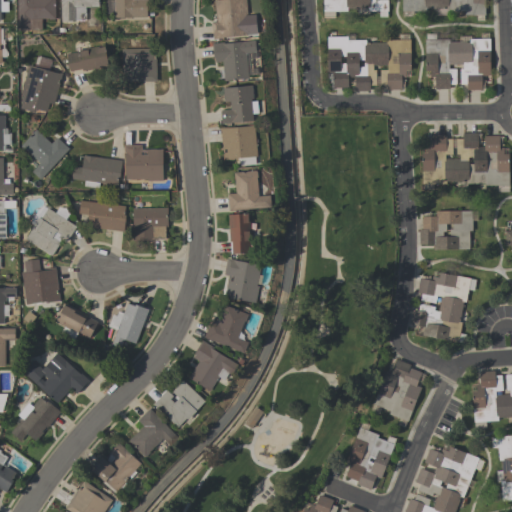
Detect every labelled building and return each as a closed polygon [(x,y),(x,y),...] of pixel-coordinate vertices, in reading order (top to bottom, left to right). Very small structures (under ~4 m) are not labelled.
[(0,0),(2,0),(2,2),(8,2),(8,11),(0,11),(0,0)] [(55,0),(55,18),(42,18),(42,30),(17,30),(17,0),(55,0)] [(61,0),(99,0),(99,8),(85,8),(85,20),(75,20),(75,21),(61,21),(61,0)] [(114,18),(114,0),(147,0),(147,18),(114,18)] [(214,0),(246,0),(247,16),(255,15),(257,34),(247,35),(247,36),(221,38),(221,39),(212,40),(211,22),(216,22),(214,0)] [(323,18),(323,0),(388,0),(388,11),(387,11),(387,17),(379,17),(379,11),(367,11),(367,9),(347,9),(347,12),(334,12),(335,18),(323,18)] [(401,11),(401,0),(484,0),(485,15),(464,15),(464,11),(448,11),(448,8),(424,8),(424,11),(401,11)] [(489,39),(490,76),(481,76),(481,90),(466,90),(466,85),(459,85),(459,69),(462,69),(462,65),(448,65),(448,69),(456,69),(456,85),(449,85),(449,89),(435,90),(434,78),(430,78),(430,71),(425,71),(425,39),(426,39),(426,34),(435,34),(435,40),(448,40),(448,41),(469,41),(469,39),(489,39)] [(401,89),(386,90),(386,85),(380,85),(379,70),(386,70),(386,65),(372,65),(372,70),(375,70),(375,85),(369,85),(369,91),(354,91),(354,78),(348,78),(348,87),(332,88),(332,74),(327,74),(326,37),(347,37),(347,40),(365,40),(365,42),(385,42),(385,40),(410,40),(410,71),(405,71),(405,77),(401,77),(401,89)] [(246,53),(248,80),(224,82),(222,62),(214,63),(214,59),(212,59),(211,44),(223,43),(223,44),(254,41),(255,53),(246,53)] [(69,71),(66,53),(77,51),(77,50),(103,45),(107,66),(82,71),(82,69),(69,71)] [(156,82),(122,82),(122,48),(156,48),(156,82)] [(62,73),(54,104),(49,103),(47,112),(36,110),(35,113),(20,109),(21,103),(20,102),(22,95),(20,95),(28,65),(56,73),(56,72),(62,73)] [(220,111),(230,110),(229,101),(224,102),(222,89),(251,86),(253,100),(251,100),(251,102),(257,101),(258,114),(252,114),(253,122),(221,125),(220,111)] [(2,150),(0,150),(0,114),(5,114),(5,128),(2,128),(2,134),(9,133),(9,143),(2,143),(2,150)] [(254,126),(256,158),(255,158),(255,165),(239,166),(239,159),(231,160),(231,161),(222,162),(220,128),(254,126)] [(39,163),(21,145),(36,129),(51,144),(56,138),(68,149),(40,178),(31,171),(39,163)] [(503,147),(503,153),(508,153),(508,185),(485,185),(485,184),(465,184),(465,181),(445,181),(445,184),(421,184),(421,152),(426,152),(426,146),(430,146),(430,134),(445,134),(445,138),(452,138),(452,154),(444,154),(444,158),(459,158),(459,154),(455,154),(455,138),(462,138),(462,132),(477,132),(477,146),(483,146),(483,135),(499,135),(499,147),(503,147)] [(163,148),(163,180),(147,180),(147,179),(125,179),(125,152),(124,152),(124,144),(141,144),(141,148),(163,148)] [(81,167),(83,155),(122,160),(120,176),(118,176),(117,184),(99,182),(98,187),(83,185),(84,180),(71,178),(72,166),(81,167)] [(12,194),(0,194),(0,157),(3,157),(3,182),(12,182),(12,194)] [(270,207),(229,211),(227,194),(235,194),(233,173),(256,171),(258,195),(269,195),(270,207)] [(0,199),(15,199),(15,208),(3,208),(3,212),(6,212),(6,238),(0,238),(0,199)] [(124,231),(82,225),(83,218),(87,219),(88,214),(78,213),(80,200),(125,206),(124,214),(126,214),(124,231)] [(25,238),(32,227),(32,226),(38,216),(41,217),(47,207),(76,226),(65,242),(58,238),(60,235),(55,231),(52,236),(60,242),(52,255),(25,238)] [(132,240),(132,208),(168,208),(168,226),(166,226),(166,238),(153,238),(153,240),(132,240)] [(468,249),(432,249),(432,244),(418,244),(418,229),(421,229),(421,216),(435,216),(435,210),(471,210),(471,230),(468,230),(468,249)] [(233,253),(232,241),(229,241),(227,214),(250,212),(252,251),(233,253)] [(59,301),(47,302),(47,300),(25,303),(21,272),(24,271),(23,260),(37,258),(39,270),(55,267),(59,301)] [(225,295),(229,275),(224,274),(227,258),(261,264),(257,285),(259,285),(255,302),(225,295)] [(457,341),(422,335),(423,326),(410,324),(412,309),(417,310),(419,304),(434,307),(433,310),(438,311),(440,296),(436,296),(435,303),(420,300),(421,294),(416,293),(419,277),(430,279),(431,276),(439,277),(439,272),(469,278),(465,302),(463,301),(459,322),(461,322),(457,341)] [(0,287),(16,287),(16,296),(5,296),(5,301),(3,301),(3,322),(0,322),(0,287)] [(135,343),(124,338),(120,346),(112,343),(127,302),(135,305),(136,303),(148,308),(135,343)] [(97,321),(89,337),(78,332),(75,338),(61,331),(64,326),(55,321),(65,303),(87,315),(87,316),(97,321)] [(204,336),(211,320),(217,323),(225,305),(248,314),(246,321),(244,321),(238,337),(248,341),(244,352),(204,336)] [(0,328),(15,328),(15,340),(5,340),(5,366),(0,366),(0,328)] [(189,377),(199,360),(193,357),(195,354),(193,353),(202,339),(214,347),(213,348),(238,363),(231,374),(229,372),(225,379),(219,376),(210,390),(189,377)] [(57,402),(23,372),(33,361),(42,369),(56,352),(80,373),(80,372),(89,380),(79,392),(78,391),(77,393),(70,387),(57,402)] [(408,421),(389,413),(391,410),(373,403),(387,370),(392,372),(397,358),(411,364),(410,367),(422,372),(417,385),(422,387),(408,421)] [(511,416),(498,418),(498,420),(485,421),(486,427),(474,428),(471,390),(477,390),(476,384),(480,384),(479,371),(494,370),(495,375),(501,374),(502,390),(495,390),(495,395),(510,394),(509,390),(506,390),(505,374),(511,374),(511,368),(511,367),(511,416)] [(166,389),(173,395),(170,398),(174,402),(179,397),(172,390),(182,379),(205,400),(188,418),(187,417),(178,426),(153,403),(166,389)] [(60,410),(47,427),(45,426),(42,431),(43,432),(36,440),(27,433),(21,441),(10,432),(22,418),(18,414),(27,402),(32,406),(40,396),(46,401),(47,400),(60,410)] [(137,419),(150,407),(178,437),(169,445),(163,438),(149,451),(150,452),(145,457),(128,439),(143,425),(137,419)] [(396,438),(394,443),(395,443),(381,478),(377,476),(371,489),(357,483),(358,480),(346,476),(351,463),(346,461),(360,426),(378,434),(377,436),(386,440),(388,434),(396,438)] [(511,500),(502,501),(500,481),(497,482),(497,470),(503,470),(502,459),(499,460),(498,447),(492,448),(491,437),(496,437),(496,436),(511,434),(511,500)] [(90,468),(102,455),(111,462),(115,457),(109,452),(118,442),(141,462),(135,469),(137,471),(131,477),(130,476),(116,493),(103,481),(104,480),(90,468)] [(406,511),(404,511),(410,497),(414,499),(416,493),(430,499),(428,506),(432,507),(437,494),(433,492),(432,495),(418,489),(420,483),(415,481),(420,468),(423,469),(426,462),(424,462),(429,448),(440,452),(442,448),(448,451),(450,446),(479,457),(478,459),(485,462),(482,472),(474,469),(463,498),(460,497),(454,511),(406,511)] [(0,488),(0,450),(1,451),(0,452),(8,457),(0,469),(2,470),(5,465),(16,472),(12,478),(13,479),(5,492),(0,488)] [(112,499),(103,511),(72,511),(65,507),(83,480),(112,499)] [(363,511),(362,511),(302,511),(304,508),(309,510),(311,504),(315,505),(319,494),(333,500),(332,504),(338,506),(335,511),(339,511),(341,508),(348,510),(350,505),(363,511)]
